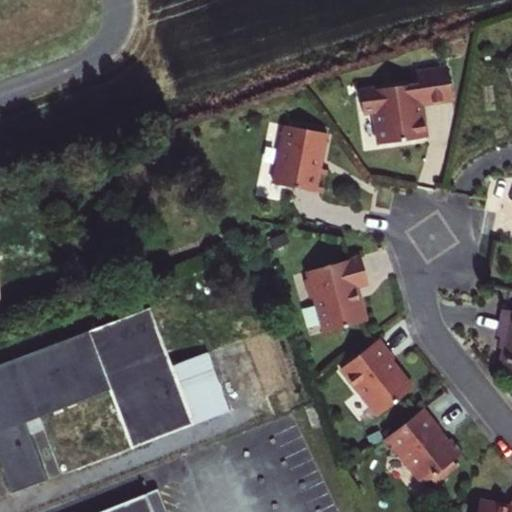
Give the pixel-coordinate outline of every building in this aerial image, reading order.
[(375,111),(380,145),(404,141),(427,138),(424,115),(421,116),(419,105),(453,100),(448,69),(416,74),(417,83),(361,92),(364,113),(375,111)] [(328,135),(285,126),(274,184),(323,194),(326,182),(328,170),(321,169),(328,135)] [(316,303),(327,337),(371,324),(364,303),(361,304),(358,292),(371,288),(367,274),(363,260),(309,276),(312,284),(308,286),(314,304),(316,303)] [(151,309),(0,365),(0,460),(13,494),(47,481),(26,423),(110,391),(133,449),(230,412),(208,354),(173,367),(151,309)] [(511,312),(504,311),(502,321),(500,331),(507,333),(501,364),(511,366),(511,312)] [(379,341),(342,369),(379,415),(414,389),(399,370),(397,371),(391,363),(394,360),(386,350),(379,341)] [(443,433),(425,409),(382,443),(391,455),(393,454),(420,487),(427,481),(434,490),(460,470),(454,463),(465,455),(452,439),(447,443),(444,439),(440,434),(443,433)] [(166,511),(158,491),(147,495),(153,511),(166,511)] [(153,511),(147,495),(104,511),(153,511)]
